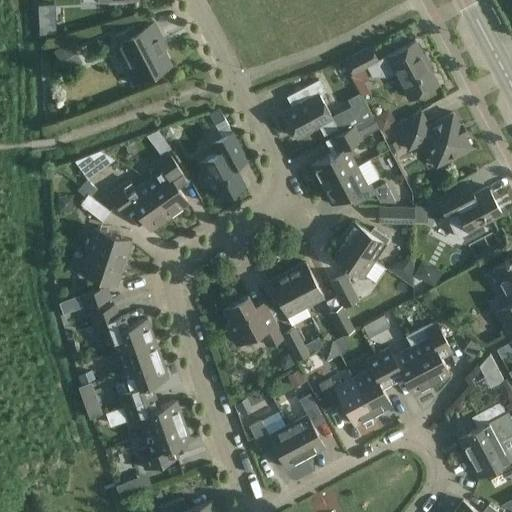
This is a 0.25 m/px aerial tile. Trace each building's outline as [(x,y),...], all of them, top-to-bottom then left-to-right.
[(132,84),(153,73),(171,63),(157,38),(161,36),(154,22),(132,33),(129,26),(115,34),(130,64),(123,68),(132,84)] [(51,51),(62,60),(70,49),(58,40),(51,51)] [(409,98),(437,83),(415,41),(386,56),(409,98)] [(377,60),(370,46),(345,59),(353,74),(377,60)] [(319,94),(325,91),(318,79),(286,96),(292,107),(283,112),(296,137),(319,126),(324,135),(337,127),(319,94)] [(388,107),(373,116),(381,131),(395,124),(397,123),(388,107)] [(214,124),(225,118),(219,108),(209,113),(214,124)] [(419,111),(403,119),(397,123),(395,124),(408,149),(423,142),(423,143),(433,146),(441,163),(471,147),(453,112),(427,126),(419,111)] [(349,113),(337,120),(342,129),(354,123),(349,113)] [(372,116),(356,124),(362,137),(379,128),(372,116)] [(216,153),(200,161),(209,180),(219,197),(244,184),(232,160),(244,154),(232,132),(225,118),(214,124),(222,137),(220,138),(210,143),(216,153)] [(363,138),(355,124),(331,137),(338,150),(311,165),(321,184),(357,166),(347,147),(363,138)] [(168,126),(160,130),(165,138),(173,134),(168,126)] [(158,128),(148,133),(157,153),(168,149),(158,128)] [(76,159),(82,174),(108,164),(102,148),(76,159)] [(182,172),(171,156),(168,152),(149,165),(155,174),(144,181),(169,215),(188,202),(172,179),(182,172)] [(367,185),(357,166),(321,184),(332,204),(349,195),(367,185)] [(80,174),(75,179),(92,193),(96,188),(80,174)] [(169,215),(144,181),(134,188),(128,180),(110,193),(124,214),(134,207),(150,229),(169,215)] [(385,182),(373,189),(380,202),(395,202),(385,182)] [(457,236),(468,230),(468,231),(502,213),(487,186),(467,197),(461,186),(437,198),(447,218),(457,236)] [(88,193),(80,203),(102,220),(110,210),(88,193)] [(74,210),(72,196),(58,197),(59,211),(74,210)] [(413,206),(413,207),(413,221),(430,222),(431,206),(413,206)] [(413,221),(413,207),(390,207),(389,222),(412,222),(413,221)] [(354,220),(342,238),(373,259),(385,242),(354,220)] [(86,249),(124,262),(131,240),(93,228),(86,249)] [(362,276),(373,259),(342,238),(330,255),(347,266),(362,276)] [(124,262),(86,249),(79,271),(116,284),(124,262)] [(413,254),(386,268),(413,286),(413,254)] [(497,311),(507,330),(511,327),(511,257),(508,260),(507,258),(504,260),(505,262),(493,268),(511,303),(497,311)] [(421,260),(413,274),(434,285),(442,271),(421,260)] [(287,272),(305,305),(324,296),(306,262),(287,272)] [(269,281),(286,315),(292,325),(310,316),(305,305),(287,272),(269,281)] [(330,281),(344,307),(358,299),(345,274),(330,281)] [(84,306),(91,303),(110,297),(106,285),(79,294),(84,306)] [(284,336),(283,335),(269,308),(258,314),(248,295),(223,308),(231,322),(226,325),(236,344),(260,331),(267,345),(284,336)] [(111,341),(114,352),(154,337),(147,317),(122,326),(114,304),(89,312),(98,336),(101,345),(111,341)] [(342,335),(353,330),(341,308),(331,314),(342,335)] [(427,337),(411,346),(431,383),(450,373),(438,350),(448,344),(437,322),(423,329),(427,337)] [(283,335),(284,336),(296,360),(307,354),(294,329),(283,335)] [(161,357),(154,337),(114,352),(121,371),(161,357)] [(322,345),(318,347),(318,348),(325,361),(340,353),(332,339),(322,345)] [(431,383),(411,346),(391,356),(387,348),(377,353),(389,376),(400,370),(412,393),(431,383)] [(282,356),(280,364),(283,370),(294,363),(288,353),(282,356)] [(306,371),(321,363),(316,353),(301,361),(306,371)] [(389,376),(377,353),(367,358),(371,367),(353,377),(373,414),(391,404),(379,381),(389,376)] [(490,353),(479,366),(481,369),(494,362),(490,353)] [(168,377),(161,357),(121,371),(124,379),(115,383),(118,393),(123,405),(147,397),(143,386),(168,377)] [(300,368),(287,376),(293,387),(307,380),(300,368)] [(92,370),(78,375),(82,384),(96,379),(92,370)] [(319,384),(321,389),(331,407),(341,401),(354,424),(373,414),(353,377),(333,387),(329,379),(319,384)] [(288,425),(305,457),(325,446),(311,420),(321,415),(310,393),(298,399),(306,415),(288,425)] [(151,408),(147,397),(123,405),(127,418),(136,414),(143,433),(183,419),(176,399),(151,408)] [(246,397),(235,404),(241,415),(252,409),(246,397)] [(498,402),(496,403),(479,412),(484,423),(457,437),(468,457),(500,440),(511,433),(511,417),(509,411),(504,413),(498,402)] [(138,449),(141,456),(145,468),(151,466),(177,457),(173,446),(190,440),(183,419),(143,433),(147,445),(138,449)] [(269,435),(260,419),(248,425),(260,447),(271,441),(285,467),(305,457),(288,425),(269,435)] [(500,440),(468,457),(478,477),(505,463),(511,473),(511,472),(511,445),(504,449),(500,440)] [(134,479),(117,484),(120,494),(138,488),(134,479)] [(511,490),(503,504),(511,508),(511,490)] [(183,497),(164,504),(158,506),(160,511),(216,511),(212,500),(187,508),(183,497)] [(498,511),(488,504),(482,511),(478,511),(463,500),(453,511),(498,511)]
